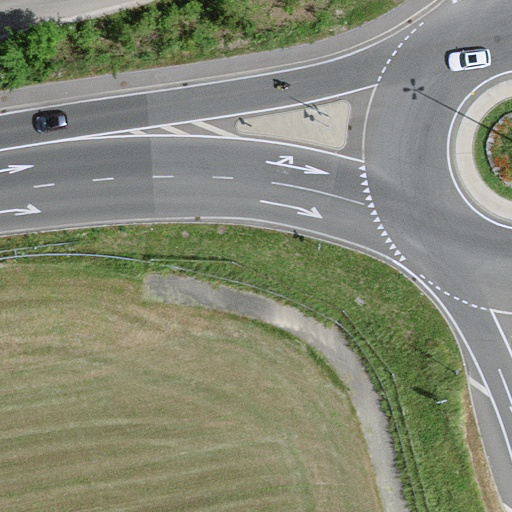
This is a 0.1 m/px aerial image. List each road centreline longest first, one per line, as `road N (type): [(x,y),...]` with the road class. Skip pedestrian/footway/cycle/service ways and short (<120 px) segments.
road 1 (residential): [(511,22),(508,0),(48,0),(0,12)]
road 2 (primary): [(435,66),(226,100),(50,163)]
road 3 (track): [(398,511),(359,382),(335,349),(264,309),(153,286)]
road 4 (primary): [(50,163),(410,197)]
road 5 (motorway): [(469,261),(479,326),(511,403)]
road 6 (primary): [(435,66),(404,128),(410,197)]
